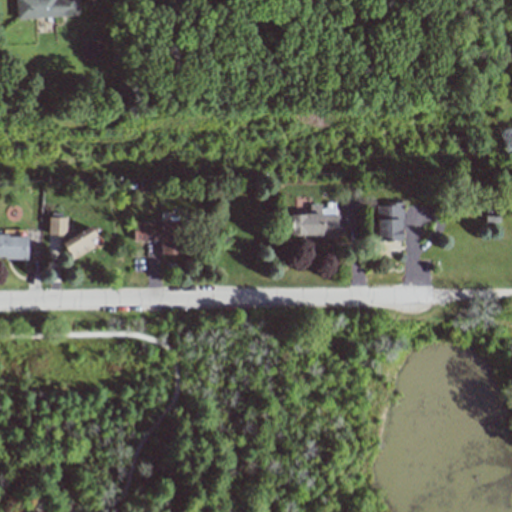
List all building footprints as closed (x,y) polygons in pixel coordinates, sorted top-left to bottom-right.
[(14,0),(15,19),(77,15),(76,0),(14,0)] [(374,204),(375,240),(400,240),(400,203),(374,204)] [(336,236),(335,206),(308,207),(308,214),(288,214),(289,237),(336,236)] [(132,241),(159,240),(159,254),(177,254),(176,212),(159,212),(160,222),(132,222),(132,241)] [(65,217),(47,217),(47,235),(65,235),(65,217)] [(70,260),(93,248),(88,240),(95,236),(89,226),(60,242),(70,260)] [(0,257),(26,258),(26,235),(0,235),(0,257)]
